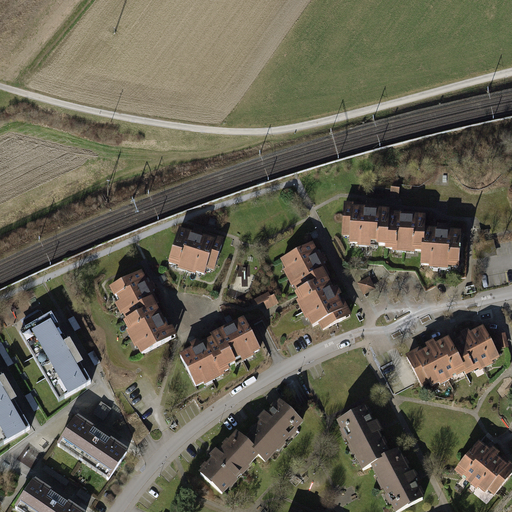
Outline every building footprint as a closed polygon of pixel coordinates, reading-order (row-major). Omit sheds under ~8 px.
[(396,211),(345,207),(342,245),(381,248),(381,255),(424,258),(423,268),(461,272),(464,240),(429,237),(431,221),(395,218),(396,211)] [(226,244),(182,230),(171,264),(215,277),(226,244)] [(316,243),(284,259),(300,291),(296,293),(316,334),(352,315),(343,297),(321,253),(316,243)] [(143,270),(110,286),(141,352),(174,337),(168,324),(149,283),(143,270)] [(372,277),(360,283),(366,294),(378,288),(372,277)] [(52,312),(19,331),(58,400),(91,382),(52,312)] [(68,319),(75,331),(80,328),(74,316),(68,319)] [(202,344),(182,355),(197,385),(262,351),(247,321),(229,331),(202,344)] [(448,335),(406,357),(424,389),(464,368),(467,374),(499,357),(482,326),(452,342),(448,335)] [(0,340),(0,353),(8,367),(14,364),(0,340)] [(88,354),(95,366),(100,363),(94,351),(88,354)] [(0,373),(0,446),(32,428),(0,373)] [(25,396),(34,412),(40,409),(31,393),(25,396)] [(214,454),(199,470),(223,493),(261,454),(267,460),(305,421),(282,398),(263,418),(247,435),(239,428),(214,454)] [(101,402),(94,414),(104,420),(112,408),(101,402)] [(394,452),(370,402),(339,417),(365,470),(375,466),(397,511),(428,496),(404,447),(394,452)] [(128,451),(76,416),(57,445),(109,480),(128,451)] [(511,468),(503,462),(479,444),(458,471),(494,498),(511,473),(511,468)] [(42,470),(66,486),(70,481),(46,465),(42,470)] [(83,511),(34,480),(15,508),(20,511),(83,511)] [(77,495),(87,502),(92,496),(81,488),(77,495)]
